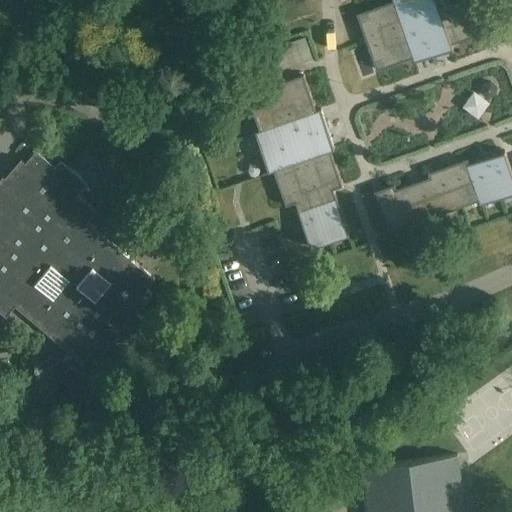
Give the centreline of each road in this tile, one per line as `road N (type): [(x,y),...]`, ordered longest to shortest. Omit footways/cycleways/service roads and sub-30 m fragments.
road 1 (residential): [(231,445),(285,355),(511,275)]
road 2 (unknown): [(398,317),(375,220),(474,195),(504,279)]
road 3 (residential): [(0,480),(231,445)]
